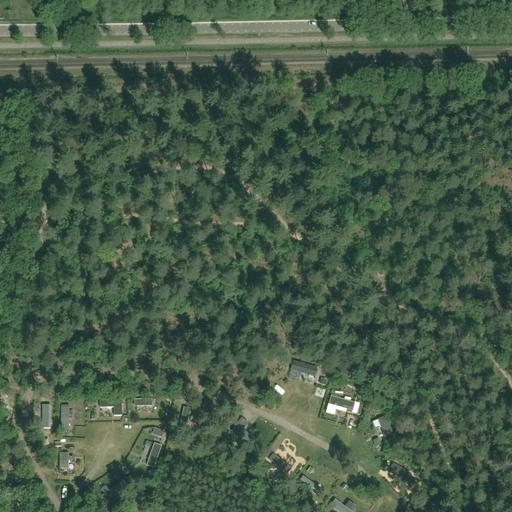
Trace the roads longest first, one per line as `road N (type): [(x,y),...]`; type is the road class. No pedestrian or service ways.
road 1 (tertiary): [(511,21),(0,31)]
road 2 (track): [(35,379),(95,371),(196,382),(335,448),(377,490)]
road 3 (track): [(511,383),(484,345),(298,236),(222,173)]
road 4 (track): [(511,126),(351,139),(222,173)]
road 5 (track): [(222,173),(185,168),(65,179),(53,187),(27,244),(0,253)]
road 6 (track): [(56,511),(22,448),(24,400),(35,379)]
